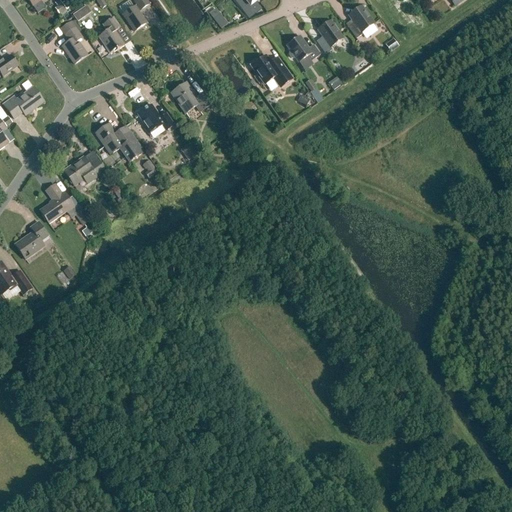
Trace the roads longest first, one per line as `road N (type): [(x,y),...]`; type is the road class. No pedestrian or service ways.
road 1 (residential): [(72,101),(294,8)]
road 2 (residential): [(0,207),(72,101)]
road 3 (residential): [(72,101),(1,0)]
